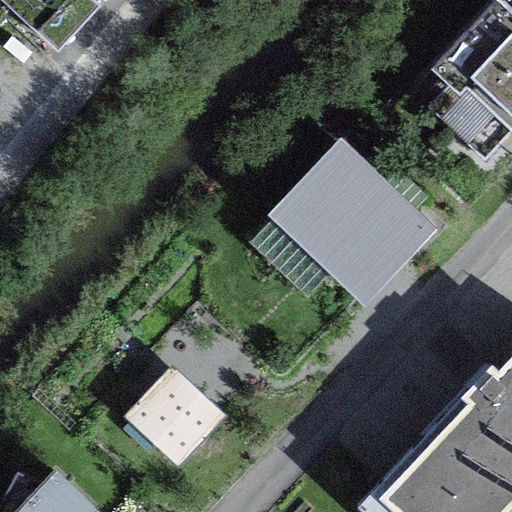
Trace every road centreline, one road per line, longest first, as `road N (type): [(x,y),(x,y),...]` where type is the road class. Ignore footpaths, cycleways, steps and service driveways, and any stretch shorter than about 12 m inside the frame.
road 1 (residential): [(242,511),(511,226)]
road 2 (track): [(0,181),(154,0)]
